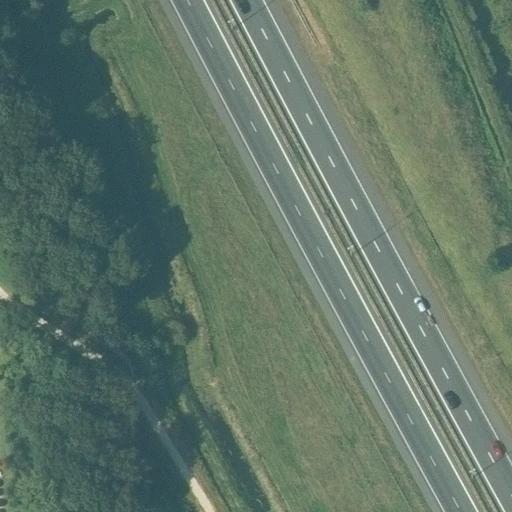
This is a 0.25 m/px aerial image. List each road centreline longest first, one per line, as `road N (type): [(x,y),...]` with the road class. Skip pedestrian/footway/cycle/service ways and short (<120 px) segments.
road 1 (motorway): [(186,0),(459,511)]
road 2 (motorway): [(511,496),(246,0)]
